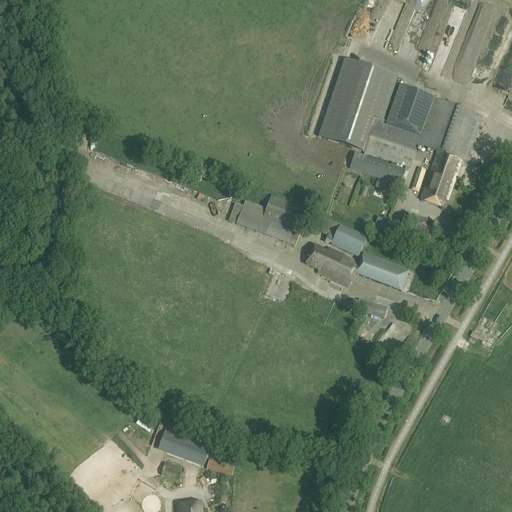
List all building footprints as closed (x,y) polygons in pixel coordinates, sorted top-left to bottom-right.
[(450,28),(461,32),(471,5),(460,1),(450,28)] [(429,38),(437,21),(420,13),(412,30),(429,38)] [(406,43),(407,55),(419,54),(419,42),(406,43)] [(476,66),(480,59),(470,54),(466,61),(476,66)] [(397,78),(345,60),(319,138),(364,153),(365,153),(375,124),(380,126),(397,78)] [(464,65),(459,77),(468,81),(473,69),(464,65)] [(375,124),(365,153),(409,168),(418,145),(437,152),(436,154),(421,200),(443,208),(446,198),(449,199),(462,160),(467,162),(483,116),(413,91),(398,133),(380,126),(375,124)] [(91,157),(99,158),(100,151),(92,150),(91,157)] [(399,186),(404,169),(355,153),(350,170),(399,186)] [(418,192),(425,171),(419,169),(412,190),(418,192)] [(377,180),(374,187),(390,193),(392,186),(377,180)] [(271,196),(266,210),(245,202),(243,207),(235,204),(228,222),(295,247),(299,235),(293,233),(302,208),(271,196)] [(326,241),(332,244),(331,246),(358,258),(367,237),(341,225),(321,216),(315,231),(328,237),(326,241)] [(385,236),(395,240),(398,242),(403,231),(411,236),(415,228),(404,221),(401,227),(391,223),(385,236)] [(363,253),(360,262),(328,249),(327,251),(314,246),(306,265),(319,271),(317,274),(349,289),(356,275),(402,292),(409,271),(363,253)] [(383,320),(387,308),(359,299),(359,301),(353,299),(350,310),(368,315),(383,320)] [(375,338),(383,332),(379,328),(371,334),(375,338)] [(235,466),(209,460),(210,456),(171,445),(169,456),(197,464),(197,466),(206,469),(206,470),(232,477),(235,466)] [(178,481),(182,468),(165,463),(161,477),(178,481)]
